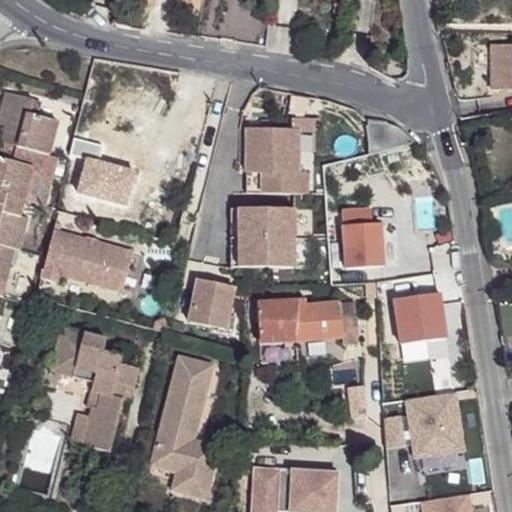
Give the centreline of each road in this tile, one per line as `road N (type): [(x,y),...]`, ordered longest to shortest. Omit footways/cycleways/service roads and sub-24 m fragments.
road 1 (residential): [(431,108),(330,81),(100,43),(46,24),(13,1)]
road 2 (residential): [(511,511),(466,206),(431,108)]
